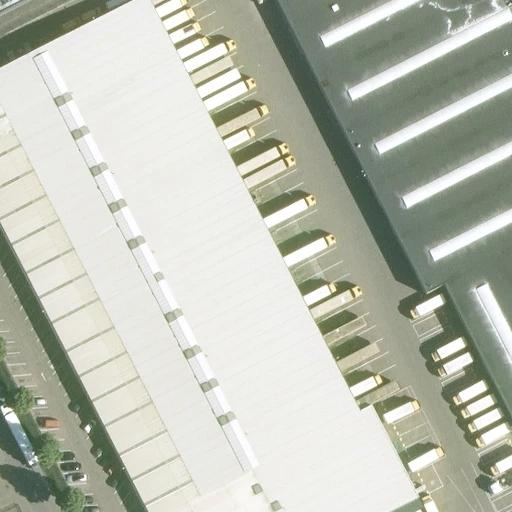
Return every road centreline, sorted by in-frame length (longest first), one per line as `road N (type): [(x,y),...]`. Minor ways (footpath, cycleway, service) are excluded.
road 1 (unknown): [(471,511),(415,342),(248,0)]
road 2 (unknown): [(0,249),(129,511)]
